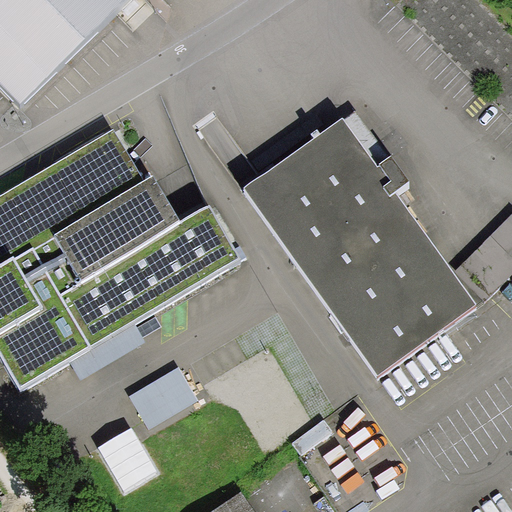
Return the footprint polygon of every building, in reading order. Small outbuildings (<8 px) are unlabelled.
[(0,0),(0,84),(18,102),(124,0),(0,0)] [(511,38),(475,0),(400,0),(394,6),(511,128),(511,38)] [(342,123),(242,196),(376,380),(478,306),(342,123)] [(0,359),(19,391),(240,262),(210,211),(181,228),(154,183),(145,189),(112,133),(0,198),(0,359)] [(256,511),(246,496),(222,511),(256,511)]
